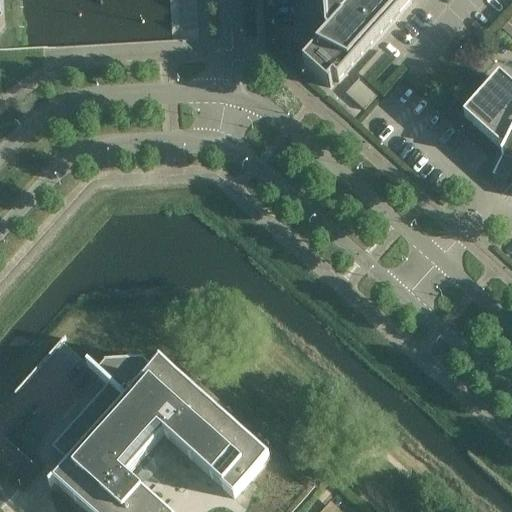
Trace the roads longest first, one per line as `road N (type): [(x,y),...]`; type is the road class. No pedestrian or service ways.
road 1 (tertiary): [(442,263),(291,130),(229,95)]
road 2 (tertiary): [(0,236),(79,156),(151,144),(220,149)]
road 3 (tertiary): [(229,95),(96,100),(56,111),(0,160)]
road 4 (tertiary): [(220,149),(259,169),(405,301)]
road 5 (tertiary): [(405,301),(511,395)]
